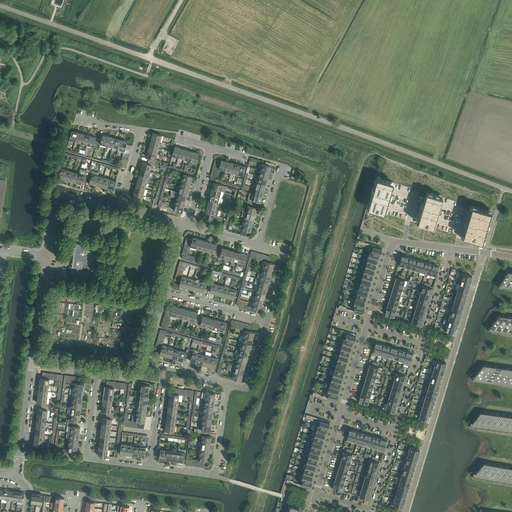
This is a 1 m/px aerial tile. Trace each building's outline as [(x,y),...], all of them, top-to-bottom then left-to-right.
[(75,141),(78,131),(72,130),(69,139),(75,141)] [(81,143),(84,133),(78,131),(75,141),(81,143)] [(160,141),(162,135),(152,132),(151,139),(160,141)] [(87,145),(90,135),(84,133),(81,143),(87,145)] [(106,145),(109,136),(103,134),(101,142),(100,143),(100,144),(106,145)] [(93,146),(95,140),(96,137),(90,135),(87,145),(93,146)] [(112,147),(115,138),(109,136),(106,145),(112,147)] [(118,149),(121,139),(115,138),(112,147),(118,149)] [(125,149),(126,147),(126,144),(127,141),(121,139),(118,149),(124,150),(125,149)] [(159,147),(160,141),(151,139),(149,144),(159,147)] [(157,153),(159,147),(149,144),(147,150),(157,153)] [(178,157),(181,148),(175,146),(172,156),(178,157)] [(184,159),(187,149),(181,148),(178,157),(184,159)] [(190,161),(193,151),(187,149),(184,159),(190,161)] [(155,159),(157,153),(147,150),(146,157),(149,157),(155,159)] [(199,153),(193,151),(190,161),(196,162),(199,153)] [(225,170),(228,161),(222,159),(221,161),(220,164),(219,167),(219,169),(225,170)] [(231,172),(234,163),(228,161),(225,170),(231,172)] [(150,171),(152,165),(147,163),(142,162),(140,168),(150,171)] [(237,174),(239,164),(234,163),(231,172),(237,174)] [(242,178),(246,166),(239,164),(237,174),(236,176),(242,178)] [(271,166),(262,164),(260,170),(269,172),(271,166)] [(64,179),(67,170),(61,168),(58,177),(64,179)] [(148,177),(150,171),(140,168),(139,174),(148,177)] [(79,173),(76,182),(82,184),(84,178),(85,175),(86,170),(80,169),(79,173)] [(70,181),(73,171),(67,170),(64,179),(70,181)] [(92,170),(89,183),(95,185),(98,175),(99,172),(92,170)] [(268,178),(269,172),(260,170),(258,176),(268,178)] [(76,182),(79,173),(73,171),(70,181),(76,182)] [(191,182),(193,176),(183,173),(181,180),(191,182)] [(146,183),(148,177),(139,174),(137,180),(146,183)] [(101,186),(104,177),(98,175),(95,185),(101,186)] [(266,184),(268,178),(258,176),(257,182),(266,184)] [(107,188),(110,179),(104,177),(101,186),(107,188)] [(377,177),(367,208),(374,209),(374,210),(378,211),(384,213),(393,182),(377,177)] [(113,190),(116,180),(110,179),(107,188),(113,190)] [(145,189),(146,183),(137,180),(135,186),(145,189)] [(189,188),(191,182),(181,180),(180,185),(189,188)] [(221,191),(223,185),(213,182),(211,188),(221,191)] [(264,190),(266,184),(257,182),(255,188),(264,190)] [(187,194),(189,188),(180,185),(178,191),(187,194)] [(143,195),(145,189),(135,186),(134,192),(143,195)] [(219,197),(221,191),(211,188),(210,194),(219,197)] [(263,196),(264,190),(255,188),(253,193),(263,196)] [(175,190),(174,194),(177,195),(176,197),(186,200),(187,194),(178,191),(175,190)] [(141,201),(143,195),(134,192),(132,198),(141,201)] [(426,192),(417,222),(423,224),(422,225),(428,226),(428,225),(433,227),(442,197),(426,192)] [(261,202),(263,196),(253,193),(252,199),(251,200),(256,201),(261,202)] [(218,203),(219,197),(210,194),(208,200),(218,203)] [(184,206),(186,200),(176,197),(175,203),(184,206)] [(216,209),(218,203),(208,200),(206,206),(216,209)] [(182,212),(184,206),(175,203),(173,209),(182,212)] [(257,208),(254,207),(248,205),(246,211),(256,214),(257,208)] [(219,210),(216,209),(206,206),(205,212),(214,215),(217,216),(219,210)] [(472,206),(462,236),(470,238),(470,239),(474,240),(482,242),(491,212),(472,206)] [(244,210),(242,216),(244,217),(254,219),(256,214),(246,211),(244,210)] [(212,221),(214,215),(205,212),(203,218),(212,221)] [(252,225),(254,219),(244,217),(243,223),(252,225)] [(250,232),(252,225),(243,223),(241,229),(250,232)] [(196,248),(199,238),(193,237),(192,239),(191,242),(190,245),(190,246),(196,248)] [(97,268),(96,267),(97,259),(99,258),(98,257),(98,254),(93,253),(92,252),(93,245),(94,243),(93,242),(94,240),(89,239),(88,238),(86,239),(84,238),(83,243),(81,244),(74,243),(73,242),(72,243),(69,242),(68,247),(67,248),(68,250),(68,253),(72,253),(74,254),(75,255),(75,257),(73,257),(72,262),(71,263),(72,264),(72,267),(77,268),(78,269),(79,268),(82,268),(82,263),(84,262),(91,263),(92,265),(91,272),(90,273),(91,275),(90,277),(95,278),(96,279),(98,278),(101,279),(101,274),(103,273),(102,271),(102,269),(97,268)] [(202,249),(205,240),(199,238),(196,248),(202,249)] [(208,251),(211,242),(205,240),(202,249),(208,251)] [(214,253),(215,249),(217,244),(211,242),(208,251),(214,253)] [(370,245),(369,251),(370,251),(371,251),(371,252),(379,254),(380,255),(382,249),(377,247),(374,246),(373,246),(370,245)] [(226,258),(228,249),(222,247),(221,251),(220,256),(226,258)] [(232,260),(234,251),(228,249),(226,258),(232,260)] [(238,262),(240,252),(234,251),(232,260),(238,262)] [(377,259),(379,254),(371,252),(371,251),(370,251),(368,257),(377,259)] [(238,262),(237,265),(245,267),(248,255),(246,254),(240,252),(238,262)] [(402,255),(399,265),(404,266),(407,257),(402,255)] [(407,257),(404,266),(410,268),(413,258),(407,257)] [(413,258),(410,268),(415,269),(418,260),(413,258)] [(418,260),(415,269),(420,271),(423,261),(418,260)] [(269,262),(266,261),(265,261),(263,267),(272,270),(274,263),(269,262)] [(423,261),(420,271),(425,273),(428,263),(423,261)] [(428,263),(425,273),(430,274),(433,265),(428,263)] [(433,265),(430,274),(436,276),(439,266),(433,265)] [(271,276),(272,270),(263,267),(261,273),(271,276)] [(213,282),(216,271),(213,270),(210,280),(208,288),(211,289),(212,282),(213,282)] [(511,271),(508,271),(497,286),(504,287),(510,287),(511,287),(511,271)] [(472,276),(460,272),(458,278),(459,278),(470,281),(472,276)] [(269,282),(271,276),(261,273),(260,279),(269,282)] [(188,277),(185,287),(191,289),(194,279),(194,277),(188,275),(188,277)] [(185,287),(188,277),(182,276),(181,279),(180,282),(179,285),(185,287)] [(396,277),(394,283),(403,285),(405,280),(396,277)] [(469,286),(470,281),(459,278),(457,283),(459,284),(469,286)] [(197,290),(200,281),(194,279),(191,289),(197,290)] [(267,288),(269,282),(260,279),(258,285),(267,288)] [(206,283),(206,282),(200,281),(197,290),(203,292),(205,287),(206,283)] [(218,284),(213,282),(212,282),(211,289),(210,292),(216,294),(218,284)] [(359,283),(357,288),(359,288),(368,291),(369,286),(360,283),(359,283)] [(222,296),(225,286),(218,284),(216,294),(222,296)] [(225,286),(222,296),(228,297),(231,288),(230,287),(231,285),(225,284),(225,286)] [(255,284),(254,290),(256,291),(266,293),(267,288),(258,285),(255,284)] [(467,292),(469,286),(459,284),(458,289),(467,292)] [(431,288),(421,285),(420,290),(421,291),(430,293),(431,288)] [(356,287),(354,293),(357,293),(366,296),(368,291),(359,288),(357,288),(356,287)] [(237,289),(231,288),(228,297),(234,299),(237,289)] [(466,297),(467,292),(458,289),(456,294),(466,297)] [(264,299),(266,293),(256,291),(255,297),(264,299)] [(464,302),(466,297),(456,294),(455,299),(464,302)] [(262,306),(264,299),(255,297),(253,303),(262,306)] [(463,307),(464,302),(455,299),(452,298),(451,304),(463,307)] [(261,311),(262,306),(253,303),(251,309),(261,311)] [(364,307),(363,307),(355,304),(355,305),(354,310),(354,311),(357,311),(362,313),(364,307)] [(461,312),(463,307),(451,304),(449,309),(461,312)] [(177,316),(179,307),(173,305),(172,309),(171,312),(171,314),(177,316)] [(183,318),(185,309),(179,307),(177,316),(183,318)] [(189,320),(191,310),(185,309),(183,318),(189,320)] [(386,309),(385,314),(394,317),(395,311),(386,309)] [(460,318),(461,312),(449,309),(448,314),(460,318)] [(189,320),(188,322),(194,323),(195,321),(196,317),(197,312),(191,310),(189,320)] [(458,323),(460,318),(448,314),(446,319),(458,323)] [(206,327),(209,317),(203,315),(202,319),(200,325),(206,327)] [(505,316),(499,315),(487,329),(494,330),(500,331),(506,332),(511,332),(511,316),(511,317),(505,316)] [(212,328),(215,319),(209,317),(206,327),(212,328)] [(420,325),(422,319),(413,317),(411,322),(420,325)] [(218,330),(221,320),(215,319),(212,328),(218,330)] [(456,328),(458,323),(446,319),(444,324),(445,325),(445,324),(456,328)] [(227,322),(221,320),(218,330),(224,332),(227,322)] [(455,333),(456,328),(445,324),(445,325),(443,330),(455,333)] [(250,331),(247,330),(245,330),(244,336),(253,338),(255,332),(250,331)] [(345,333),(344,338),(345,338),(345,339),(352,341),(354,342),(356,336),(354,335),(355,334),(351,333),(350,334),(347,333),(345,333)] [(251,344),(253,338),(244,336),(242,342),(251,344)] [(351,346),(352,341),(345,339),(345,338),(344,338),(342,344),(351,346)] [(250,350),(251,344),(242,342),(240,348),(250,350)] [(378,355),(381,344),(376,342),(372,354),(378,356),(378,355)] [(339,343),(337,348),(340,349),(349,352),(351,346),(342,344),(339,343)] [(166,356),(168,346),(162,344),(161,347),(161,350),(159,354),(166,356)] [(383,356),(386,345),(381,344),(378,355),(383,356)] [(388,358),(391,347),(386,345),(383,356),(383,357),(388,359),(388,358)] [(172,357),(174,348),(168,346),(166,356),(172,357)] [(394,358),(397,348),(391,347),(388,358),(394,359),(394,358)] [(177,359),(180,350),(174,348),(172,357),(177,359)] [(248,356),(250,350),(240,348),(239,354),(248,356)] [(399,360),(402,350),(397,348),(394,358),(399,360)] [(193,349),(193,350),(193,351),(191,357),(190,361),(196,362),(199,353),(199,351),(193,349)] [(186,351),(180,350),(177,359),(184,361),(185,355),(186,351)] [(404,361),(407,352),(402,350),(399,360),(404,361)] [(412,353),(407,352),(404,361),(403,363),(409,365),(412,353)] [(202,364),(205,355),(199,353),(196,362),(202,364)] [(346,362),(348,357),(339,354),(337,353),(336,359),(337,360),(346,362)] [(246,362),(248,356),(239,354),(237,359),(246,362)] [(208,366),(211,356),(205,355),(202,364),(208,366)] [(214,367),(217,358),(211,356),(208,366),(214,367)] [(245,368),(246,362),(237,359),(235,365),(245,368)] [(336,359),(334,365),(336,365),(344,368),(346,362),(337,360),(336,359)] [(436,360),(435,365),(444,368),(446,363),(436,360)] [(489,365),(483,364),(472,379),(478,380),(484,381),(491,381),(497,382),(503,383),(509,384),(511,384),(511,368),(508,368),(502,367),(496,366),(489,365)] [(245,368),(235,365),(232,365),(230,371),(233,371),(243,374),(245,368)] [(444,368),(435,365),(433,370),(443,373),(444,368)] [(443,373),(433,370),(431,370),(430,375),(441,379),(443,373)] [(241,380),(243,374),(233,371),(232,377),(241,380)] [(374,383),(375,377),(367,375),(365,380),(374,383)] [(440,384),(441,379),(430,375),(429,375),(428,380),(430,381),(440,384)] [(150,385),(148,385),(147,384),(147,382),(141,381),(140,384),(139,390),(149,391),(150,385)] [(438,389),(440,384),(430,381),(428,386),(438,389)] [(327,385),(325,391),(328,392),(329,392),(336,394),(338,389),(329,386),(327,385)] [(436,394),(438,389),(428,386),(426,385),(425,391),(436,394)] [(399,396),(400,391),(392,388),(391,388),(389,393),(390,393),(399,396)] [(325,391),(324,396),(325,396),(327,397),(328,398),(331,399),(336,400),(338,394),(336,394),(329,392),(328,392),(325,391)] [(435,399),(436,394),(425,391),(423,396),(425,397),(435,399)] [(215,400),(215,393),(206,392),(205,399),(215,400)] [(423,396),(421,401),(424,402),(433,405),(435,399),(425,397),(423,396)] [(432,410),(433,405),(424,402),(422,407),(432,410)] [(430,415),(432,410),(422,407),(421,412),(430,415)] [(480,411),(468,427),(475,428),(481,428),(487,429),(493,430),(499,431),(506,432),(511,433),(511,432),(511,415),(511,416),(505,415),(499,414),(493,413),(487,412),(480,411)] [(429,420),(430,415),(421,412),(419,417),(429,420)] [(133,414),(132,420),(133,420),(135,421),(136,421),(139,421),(142,422),(145,422),(146,416),(136,415),(133,414)] [(324,421),(321,420),(320,420),(318,420),(317,425),(319,425),(319,426),(326,428),(328,429),(329,423),(324,421)] [(325,433),(326,428),(319,426),(319,425),(317,425),(315,424),(313,430),(316,431),(325,433)] [(350,429),(346,441),(352,443),(352,440),(355,431),(350,429)] [(312,430),(311,435),(323,439),(325,433),(316,431),(313,430),(312,430)] [(360,432),(355,431),(352,440),(357,442),(360,432)] [(362,446),(365,434),(360,432),(357,442),(356,444),(362,446)] [(365,434),(362,446),(367,447),(368,445),(370,435),(365,434)] [(212,437),(206,436),(202,435),(202,436),(201,442),(211,443),(212,437)] [(311,435),(310,440),(321,444),(323,439),(311,435)] [(376,437),(370,435),(368,445),(373,447),(376,437)] [(381,438),(376,437),(373,447),(378,448),(381,438)] [(386,440),(381,438),(378,448),(377,450),(383,452),(386,440)] [(310,440),(308,446),(320,449),(321,444),(310,440)] [(308,446),(306,451),(318,454),(320,449),(308,446)] [(420,450),(410,447),(408,452),(418,455),(420,450)] [(306,451),(305,456),(317,460),(318,454),(306,451)] [(408,452),(406,451),(404,457),(407,458),(407,457),(417,460),(418,455),(408,452)] [(305,456),(303,461),(315,465),(316,462),(317,460),(305,456)] [(407,457),(407,458),(405,463),(415,465),(417,460),(407,457)] [(303,461),(302,467),(314,470),(315,465),(303,461)] [(483,462),(471,477),(477,478),(484,479),(490,480),(496,481),(502,483),(508,484),(511,484),(511,467),(508,467),(502,465),(496,464),(490,463),(483,462)] [(415,465),(405,463),(404,468),(413,471),(415,465)] [(302,467),(300,472),(303,473),(312,475),(314,470),(302,467)] [(413,471),(404,468),(402,473),(412,476),(413,471)] [(412,476),(402,473),(401,478),(410,481),(412,476)] [(312,481),(310,481),(303,478),(303,479),(301,484),(302,485),(305,486),(310,487),(312,481)] [(410,481),(401,478),(399,483),(409,486),(410,481)] [(345,486),(343,485),(334,482),(333,488),(341,491),(344,491),(345,486)] [(409,486),(399,483),(398,488),(407,491),(409,486)] [(407,491),(398,488),(396,493),(406,496),(407,491)] [(370,493),(361,490),(359,496),(368,499),(370,493)] [(396,493),(394,493),(393,498),(404,502),(406,496),(396,493)] [(404,502),(393,498),(391,504),(402,507),(404,502)]
